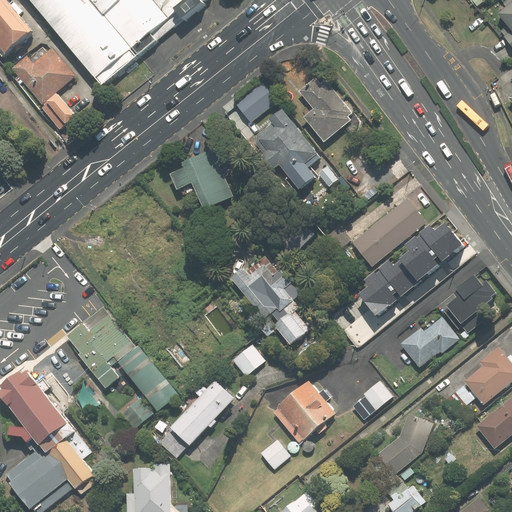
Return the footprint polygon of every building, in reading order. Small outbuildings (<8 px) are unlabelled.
[(33,32),(5,0),(0,4),(0,45),(7,54),(33,32)] [(210,0),(32,0),(106,87),(210,0)] [(511,0),(510,0),(506,4),(509,7),(501,14),(511,25),(504,31),(507,35),(506,36),(511,43),(511,0)] [(30,53),(13,68),(66,129),(80,116),(61,94),(81,77),(56,49),(39,64),(30,53)] [(355,120),(351,116),(356,113),(329,80),(323,84),(318,78),(302,91),(317,109),(307,117),(327,142),(355,120)] [(321,153),(286,109),(273,119),(276,123),(260,135),(272,150),(265,156),(275,169),(283,162),(302,187),(317,175),(308,164),(321,153)] [(239,197),(218,148),(186,162),(188,167),(173,174),(180,190),(197,183),(208,210),(239,197)] [(341,179),(329,166),(319,175),(332,188),(341,179)] [(430,221),(410,198),(356,243),(376,267),(430,221)] [(156,293),(149,298),(167,322),(194,302),(179,282),(201,264),(193,253),(197,250),(174,220),(170,223),(162,213),(121,245),(140,270),(151,261),(165,279),(152,288),(156,293)] [(436,225),(426,233),(446,260),(467,245),(449,222),(440,229),(436,225)] [(405,259),(423,283),(444,267),(421,237),(411,244),(416,251),(405,259)] [(286,268),(281,271),(269,256),(250,271),(247,268),(234,279),(267,319),(274,313),(281,322),(277,325),(293,345),(315,327),(301,310),(303,308),(296,300),(306,292),(286,268)] [(383,266),(405,296),(423,283),(405,259),(397,264),(393,258),(383,266)] [(363,291),(380,314),(401,299),(379,269),(367,277),(373,284),(363,291)] [(479,274),(461,288),(463,290),(459,293),(462,297),(446,310),(460,329),(464,326),(470,333),(489,318),(483,310),(498,298),(496,296),(501,292),(491,280),(487,283),(479,274)] [(121,362),(161,412),(180,396),(141,347),(140,347),(107,306),(69,336),(84,353),(82,355),(110,390),(124,379),(114,367),(121,362)] [(426,332),(423,328),(403,344),(422,367),(443,350),(446,354),(463,339),(445,317),(426,332)] [(206,338),(193,322),(165,344),(192,378),(213,361),(199,344),(206,338)] [(249,376),(269,360),(256,344),(236,360),(249,376)] [(511,386),(511,357),(503,346),(483,362),(485,366),(467,381),(487,406),(511,386)] [(6,389),(2,392),(45,448),(10,475),(38,511),(47,511),(78,488),(84,496),(100,483),(96,478),(99,476),(86,460),(95,453),(31,371),(27,374),(24,370),(4,386),(6,389)] [(194,445),(238,398),(217,380),(174,427),(194,445)] [(339,412),(312,380),(275,411),(302,444),(339,412)] [(365,393),(367,396),(355,406),(366,420),(395,396),(382,380),(365,393)] [(457,415),(476,400),(465,386),(446,401),(457,415)] [(143,399),(124,414),(138,430),(156,415),(143,399)] [(498,448),(511,437),(511,399),(479,425),(498,448)] [(411,413),(402,437),(380,454),(397,475),(425,453),(436,423),(411,413)] [(473,437),(469,432),(458,440),(462,446),(473,437)] [(280,439),(263,452),(265,454),(257,460),(264,469),(271,463),(277,470),(294,456),(280,439)] [(458,460),(454,454),(447,458),(451,464),(458,460)] [(137,494),(130,494),(130,511),(174,511),(173,464),(155,465),(155,468),(137,469),(137,494)] [(416,485),(411,489),(402,478),(387,490),(396,501),(391,505),(397,511),(416,511),(429,502),(416,485)] [(311,491),(285,511),(286,511),(321,511),(317,506),(320,503),(311,491)] [(495,511),(483,497),(463,511),(495,511)]
